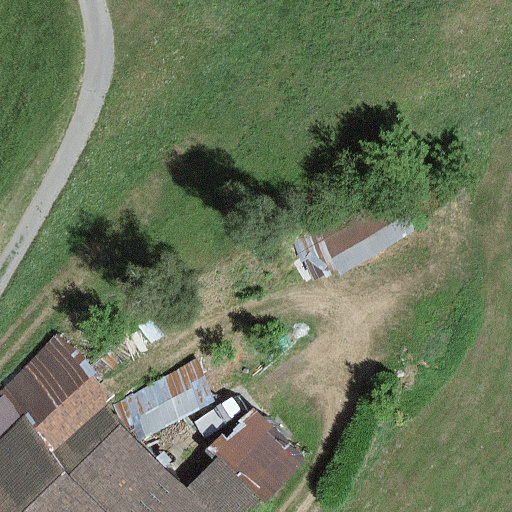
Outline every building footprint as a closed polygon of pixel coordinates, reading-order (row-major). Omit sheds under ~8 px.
[(394,192),(318,237),(341,276),(418,231),(394,192)] [(0,511),(211,511),(186,488),(136,440),(117,423),(100,406),(109,398),(52,337),(0,388),(0,397),(0,398),(0,511)] [(197,359),(112,404),(117,423),(136,440),(214,401),(197,359)] [(306,460),(249,407),(207,452),(214,458),(259,501),(264,505),(306,460)] [(249,511),(259,501),(214,458),(186,488),(211,511),(249,511)]
